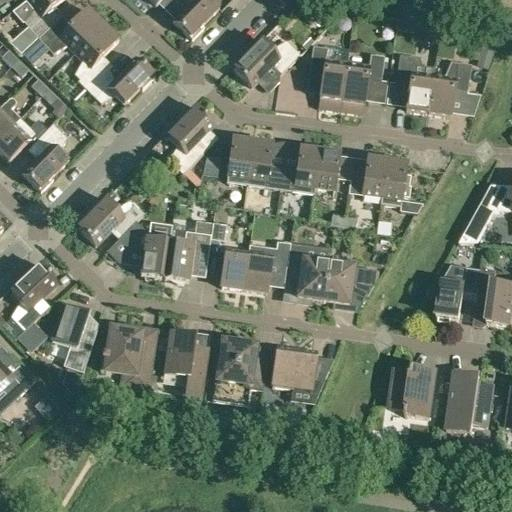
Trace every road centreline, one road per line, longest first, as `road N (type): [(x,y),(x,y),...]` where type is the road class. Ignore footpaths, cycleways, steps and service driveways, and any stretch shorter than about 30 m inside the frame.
road 1 (residential): [(511,360),(119,309),(41,235)]
road 2 (residential): [(511,151),(242,123),(193,79)]
road 3 (residential): [(41,235),(193,79)]
